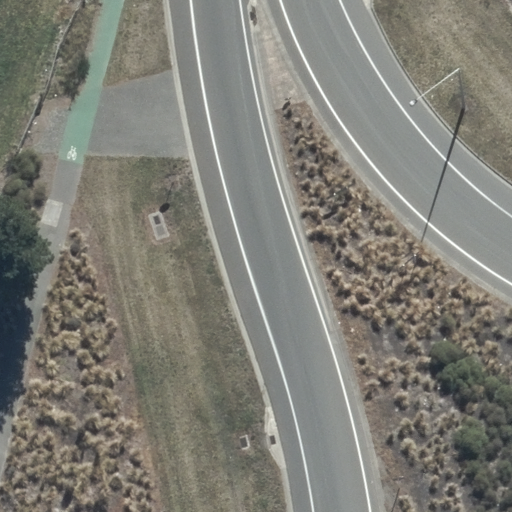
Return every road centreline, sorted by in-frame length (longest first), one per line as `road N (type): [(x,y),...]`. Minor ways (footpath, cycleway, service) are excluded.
road 1 (trunk): [(344,511),(231,104),(212,0)]
road 2 (trunk): [(310,0),(360,104),(397,155),(438,199),(511,250)]
